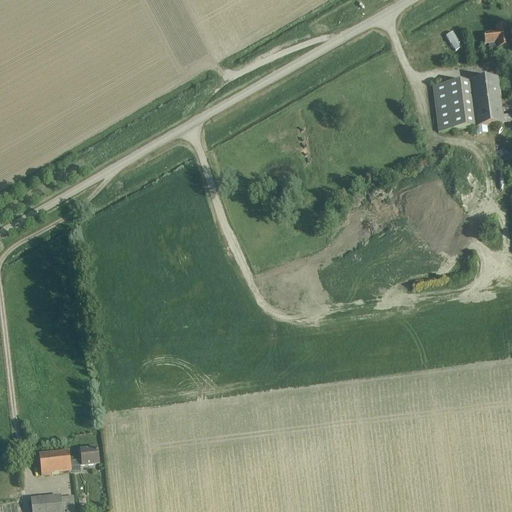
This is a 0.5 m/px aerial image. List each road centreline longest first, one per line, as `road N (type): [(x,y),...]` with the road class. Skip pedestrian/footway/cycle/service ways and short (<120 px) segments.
road 1 (unclassified): [(110,171),(417,0)]
road 2 (track): [(415,77),(429,133),(483,154),(489,201)]
road 3 (unclassified): [(110,171),(0,262)]
road 4 (unclassified): [(0,235),(110,171)]
